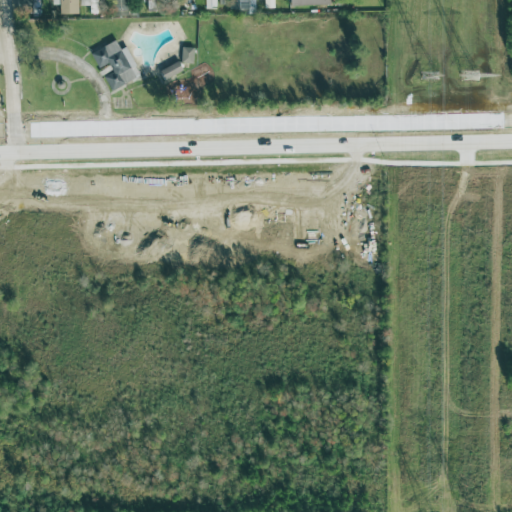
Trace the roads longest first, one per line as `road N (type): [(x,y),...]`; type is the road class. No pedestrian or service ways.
road 1 (secondary): [(0,151),(511,138)]
road 2 (secondary): [(511,118),(0,131)]
road 3 (residential): [(5,151),(1,0)]
